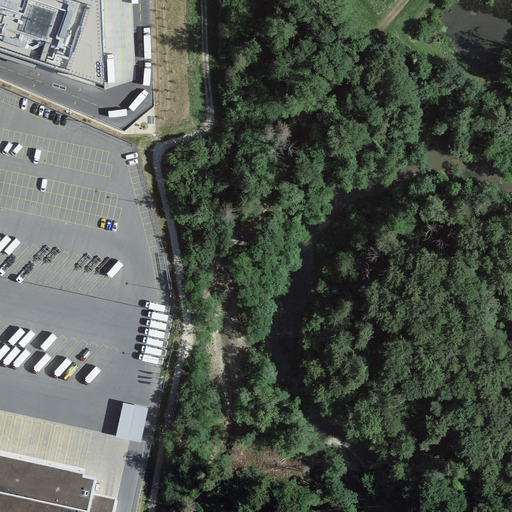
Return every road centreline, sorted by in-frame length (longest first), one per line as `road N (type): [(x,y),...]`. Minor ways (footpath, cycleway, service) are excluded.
road 1 (track): [(187,320),(226,244),(255,220),(312,113),(409,0)]
road 2 (track): [(187,320),(153,157),(210,121),(204,0)]
road 3 (unknown): [(121,511),(126,472),(111,435),(93,422),(0,402)]
road 4 (track): [(151,511),(187,320)]
road 5 (unknown): [(0,303),(106,327),(105,242)]
road 6 (unknown): [(96,185),(82,143),(0,118)]
